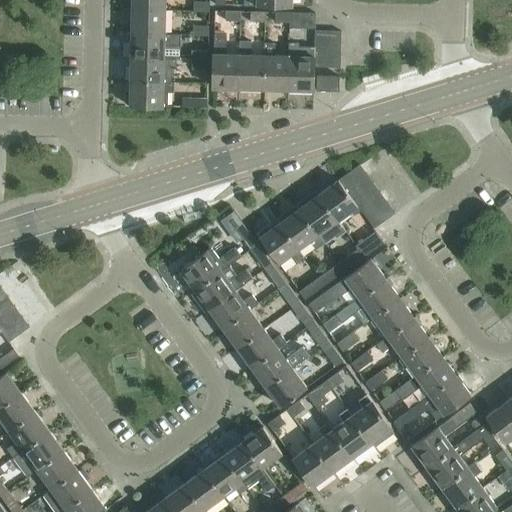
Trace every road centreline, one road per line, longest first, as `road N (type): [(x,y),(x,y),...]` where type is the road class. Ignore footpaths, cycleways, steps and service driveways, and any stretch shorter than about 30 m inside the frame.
road 1 (residential): [(133,270),(53,332),(45,349),(48,365),(115,455),(149,463),(216,417),(220,385)]
road 2 (tertiary): [(102,205),(466,91)]
road 3 (residential): [(511,348),(484,348),(411,247),(412,221)]
road 4 (residential): [(220,385),(133,270)]
road 5 (residential): [(92,0),(90,126)]
